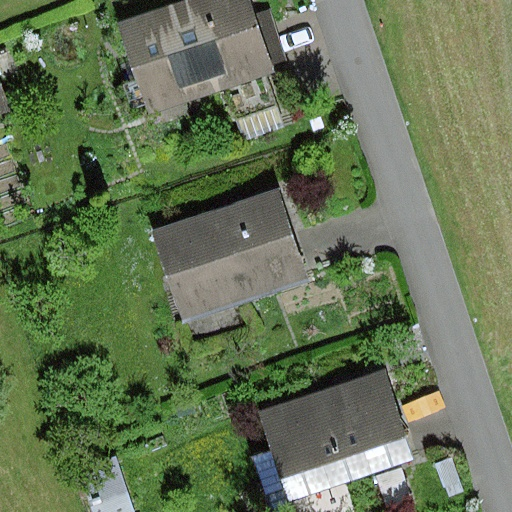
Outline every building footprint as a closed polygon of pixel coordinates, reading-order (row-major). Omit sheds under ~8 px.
[(249,0),(197,0),(120,23),(146,110),(226,86),(235,118),(271,107),(263,77),(272,74),(249,0)] [(0,116),(8,113),(0,93),(0,116)] [(284,196),(158,233),(185,323),(311,286),(284,196)] [(382,371),(259,409),(287,498),(410,460),(382,371)] [(131,511),(113,457),(80,468),(94,511),(131,511)]
